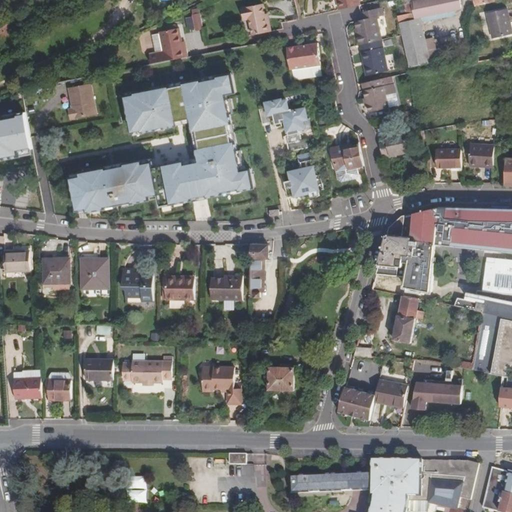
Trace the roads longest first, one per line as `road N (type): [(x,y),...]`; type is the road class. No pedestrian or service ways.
road 1 (residential): [(380,212),(207,236),(0,223)]
road 2 (residential): [(0,437),(321,441)]
road 3 (residential): [(380,212),(382,192),(368,135),(351,118),(334,20),(284,33)]
road 4 (residential): [(321,441),(380,212)]
road 5 (residential): [(321,441),(511,444)]
road 6 (unknown): [(265,302),(285,207),(270,136)]
road 7 (residential): [(380,212),(443,192),(511,195)]
